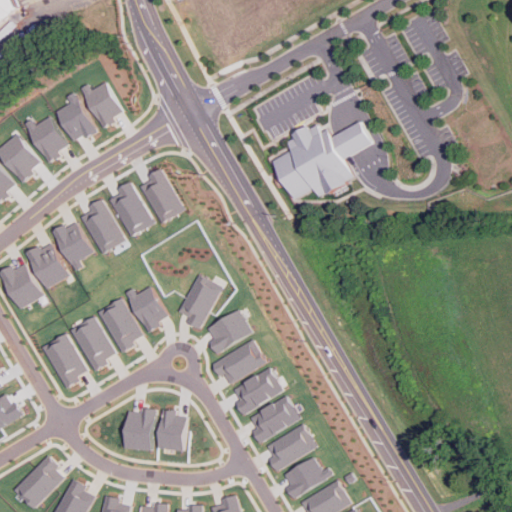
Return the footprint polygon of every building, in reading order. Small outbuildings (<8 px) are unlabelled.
[(0,0),(0,26),(24,8),(19,0),(0,0)] [(84,86),(104,127),(118,120),(116,115),(124,112),(110,81),(93,88),(91,83),(84,86)] [(75,142),(98,131),(79,90),(69,95),(72,102),(59,109),(75,142)] [(70,144),(52,115),(38,124),(34,118),(27,123),(51,162),(62,154),(60,151),(70,144)] [(278,158),(295,199),(320,188),(323,195),(360,179),(349,156),(376,144),(366,121),(336,135),(333,128),(326,131),(322,123),(291,137),(297,150),(278,158)] [(0,147),(23,182),(37,172),(34,167),(41,162),(21,132),(0,147)] [(0,203),(12,194),(9,190),(18,184),(0,161),(0,203)] [(150,175),(152,179),(143,184),(164,222),(187,210),(164,167),(150,175)] [(133,235),(156,223),(133,181),(119,188),(122,192),(112,197),(133,235)] [(128,240),(104,197),(90,206),(92,210),(83,215),(105,253),(128,240)] [(78,271),(89,265),(84,257),(95,250),(77,219),(56,232),(78,271)] [(30,252),(48,287),(72,275),(54,240),(30,252)] [(2,271),(22,308),(45,295),(28,262),(17,267),(15,264),(2,271)] [(204,328),(226,285),(202,273),(182,311),(192,316),(190,321),(204,328)] [(171,315),(154,285),(139,293),(136,287),(129,291),(152,331),(165,324),(163,320),(171,315)] [(124,350),(147,337),(125,297),(101,310),(124,350)] [(257,331),(243,308),(209,328),(222,351),(257,331)] [(97,370),(111,362),(109,358),(118,353),(98,315),(74,328),(97,370)] [(83,380),(80,375),(90,370),(69,332),(45,345),(69,387),(83,380)] [(271,362),(258,338),(215,362),(223,376),(228,373),(233,383),(271,362)] [(0,365),(9,381),(0,386),(0,365)] [(288,392),(276,367),(235,387),(247,411),(288,392)] [(0,429),(25,416),(12,392),(0,398),(0,429)] [(305,418),(292,394),(252,417),(265,440),(305,418)] [(152,450),(158,408),(143,406),(142,411),(131,409),(126,446),(152,450)] [(185,449),(189,416),(178,414),(178,410),(164,408),(160,447),(185,449)] [(270,444),(276,454),(273,456),(280,470),(321,446),(308,423),(270,444)] [(18,489),(37,507),(69,474),(50,455),(18,489)] [(337,474),(332,466),(326,469),(318,456),(286,474),(298,496),(337,474)] [(57,511),(87,511),(96,494),(86,489),(89,485),(74,478),(57,511)] [(302,502),(308,511),(338,511),(355,502),(342,479),(302,502)] [(215,511),(243,511),(239,493),(223,497),(224,503),(214,505),(215,511)] [(102,511),(130,511),(132,504),(121,502),(122,497),(106,494),(102,511)] [(142,504),(141,511),(168,511),(169,503),(155,502),(155,506),(142,504)]
